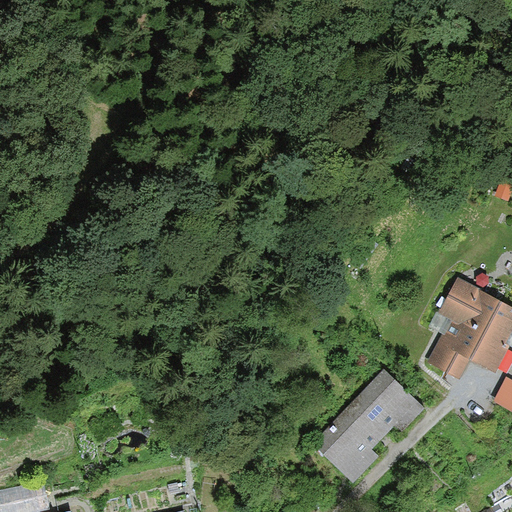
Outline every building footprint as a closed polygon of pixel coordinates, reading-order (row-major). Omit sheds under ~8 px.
[(511,306),(458,277),(439,313),(437,312),(429,327),(442,334),(428,361),(460,378),(471,359),(495,373),(510,345),(506,343),(511,331),(511,306)] [(384,370),(313,444),(353,483),(379,456),(372,449),(396,425),(402,431),(425,408),(384,370)] [(511,379),(506,377),(493,401),(511,411),(511,379)] [(0,489),(0,511),(42,511),(50,511),(44,481),(0,489)] [(280,505),(286,511),(318,511),(296,489),(280,505)]
